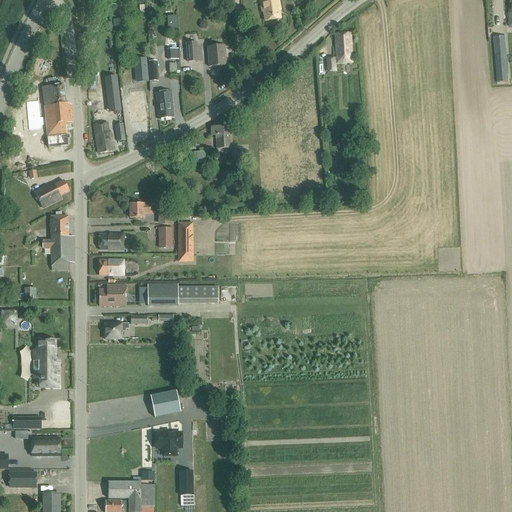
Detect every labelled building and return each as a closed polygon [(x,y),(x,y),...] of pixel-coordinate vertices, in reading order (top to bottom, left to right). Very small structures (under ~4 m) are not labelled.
[(263,12),(265,21),(280,18),(279,10),(280,10),(278,0),(259,0),(262,12),(263,12)] [(335,34),(336,63),(352,62),(350,33),(335,34)] [(508,81),(504,36),(493,36),(497,82),(508,81)] [(197,43),(186,44),(187,62),(198,61),(197,43)] [(207,48),(209,67),(226,66),(225,46),(207,48)] [(178,59),(178,48),(167,49),(167,60),(178,59)] [(335,58),(325,58),(327,72),(328,73),(334,73),(334,71),(336,71),(335,58)] [(148,61),(149,82),(158,81),(157,61),(148,61)] [(146,64),(135,65),(135,74),(147,73),(146,64)] [(116,76),(103,77),(107,112),(120,111),(116,76)] [(73,123),(71,105),(64,103),(62,84),(41,87),(49,148),(68,146),(66,124),(73,123)] [(142,108),(145,108),(143,91),(125,94),(130,125),(133,124),(135,134),(142,133),(141,123),(144,123),(142,108)] [(174,118),(171,91),(155,93),(158,119),(174,118)] [(91,121),(103,120),(102,112),(90,112),(91,121)] [(94,125),(98,153),(114,151),(112,135),(110,135),(108,132),(107,123),(94,125)] [(125,140),(122,124),(114,125),(117,141),(125,140)] [(231,148),(230,126),(211,127),(211,136),(216,136),(217,149),(231,148)] [(16,145),(15,158),(24,158),(25,145),(16,145)] [(238,159),(238,151),(230,152),(231,164),(240,163),(240,159),(238,159)] [(205,162),(205,152),(193,152),(193,163),(205,162)] [(35,170),(28,171),(29,179),(37,178),(35,170)] [(63,181),(49,188),(47,186),(34,192),(42,208),(61,199),(59,195),(68,191),(63,181)] [(151,204),(129,204),(129,218),(143,218),(143,214),(151,214),(151,204)] [(173,211),(160,211),(160,225),(172,225),(173,211)] [(50,241),(44,241),(41,241),(42,249),(51,249),(51,271),(69,271),(69,264),(74,264),(74,236),(68,237),(68,216),(50,216),(50,241)] [(177,223),(178,262),(192,262),(192,223),(177,223)] [(158,228),(158,249),(172,248),(172,229),(172,228),(167,228),(158,228)] [(99,250),(123,250),(123,234),(99,234),(99,250)] [(99,276),(114,276),(123,276),(123,260),(99,260),(99,276)] [(98,307),(125,307),(125,285),(106,285),(106,290),(98,290),(98,307)] [(147,305),(178,305),(178,285),(147,285),(147,305)] [(219,285),(179,285),(179,303),(219,303),(219,285)] [(24,300),(34,300),(35,300),(35,288),(24,288),(24,300)] [(0,325),(15,325),(15,306),(0,305),(0,325)] [(130,324),(146,324),(147,316),(131,316),(130,324)] [(128,324),(104,323),(104,340),(121,340),(121,329),(128,329),(128,324)] [(38,389),(60,389),(60,366),(60,357),(58,357),(56,357),(56,349),(56,339),(35,340),(35,344),(35,349),(31,349),(31,362),(32,362),(32,371),(31,371),(31,376),(31,379),(38,379),(38,380),(38,389)] [(188,346),(188,355),(198,355),(197,346),(188,346)] [(176,391),(150,396),(154,418),(180,412),(176,391)] [(12,421),(12,430),(23,430),(34,430),(41,430),(41,417),(12,417),(12,421)] [(181,433),(155,434),(155,448),(163,448),(163,456),(175,455),(175,447),(181,447),(181,433)] [(59,438),(30,438),(30,455),(30,457),(59,457),(59,454),(59,438)] [(179,472),(179,496),(192,495),(192,472),(179,472)] [(9,487),(35,487),(35,473),(9,473),(9,487)] [(153,473),(141,473),(141,481),(153,481),(153,473)] [(108,482),(108,499),(129,499),(128,511),(145,511),(146,508),(154,508),(154,485),(140,485),(140,482),(108,482)] [(59,511),(59,494),(42,494),(42,511),(59,511)] [(126,501),(105,501),(104,511),(126,511),(126,501)]
